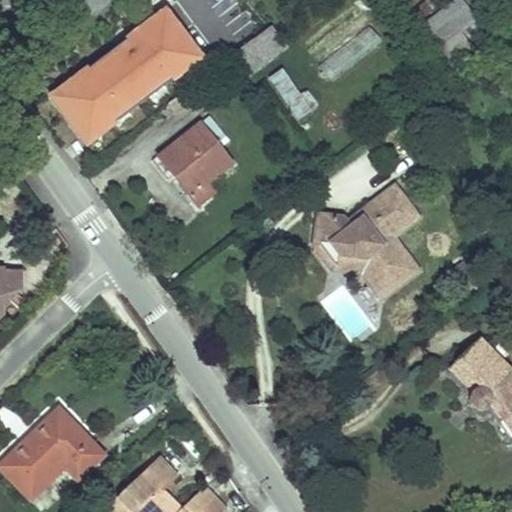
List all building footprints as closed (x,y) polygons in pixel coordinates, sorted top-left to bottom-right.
[(460,0),(448,9),(464,30),(476,21),(460,0)] [(464,30),(448,9),(424,27),(451,64),(476,46),(464,30)] [(50,98),(81,138),(111,115),(117,122),(171,81),(164,73),(194,50),(165,12),(125,41),(135,55),(99,82),(89,69),(50,98)] [(330,80),(380,40),(368,25),(318,64),(330,80)] [(229,58),(242,75),(283,45),(269,28),(229,58)] [(125,41),(89,69),(99,82),(135,55),(125,41)] [(164,73),(171,81),(201,59),(194,50),(164,73)] [(311,112),(282,70),(268,80),(297,121),(311,112)] [(168,104),(175,113),(194,98),(188,90),(168,104)] [(111,115),(81,138),(86,146),(117,122),(111,115)] [(183,141),(165,156),(180,176),(176,180),(198,207),(214,194),(206,185),(232,165),(200,124),(181,139),(183,141)] [(77,142),(71,146),(77,156),(83,152),(77,142)] [(180,176),(165,156),(160,159),(176,180),(180,176)] [(395,187),(357,215),(361,220),(350,228),(346,223),(343,218),(318,215),(315,240),(329,242),(341,257),(339,271),(362,275),(380,299),(418,270),(393,237),(419,218),(395,187)] [(346,223),(350,228),(361,220),(357,215),(346,223)] [(329,242),(315,240),(314,247),(332,270),(339,271),(341,257),(329,242)] [(0,316),(1,315),(1,307),(19,289),(20,272),(3,272),(3,269),(0,269),(0,316)] [(511,370),(511,369),(480,338),(449,369),(472,392),(469,397),(470,405),(474,409),(480,410),(485,409),(490,404),(511,435),(511,370)] [(58,410),(0,465),(0,469),(30,500),(64,467),(77,481),(103,456),(58,410)] [(179,477),(160,457),(108,507),(113,511),(224,511),(227,509),(205,487),(182,509),(164,491),(179,477)]
